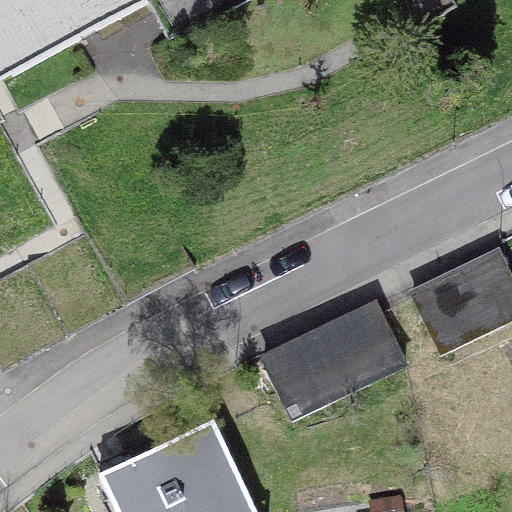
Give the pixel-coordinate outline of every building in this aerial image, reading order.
[(0,0),(0,56),(10,76),(146,1),(145,0),(0,0)] [(0,341),(11,363),(190,265),(151,195),(0,278),(0,341)] [(511,284),(498,254),(411,296),(439,356),(511,320),(511,284)] [(375,306),(262,361),(291,421),(404,366),(375,306)] [(113,511),(253,511),(212,423),(170,443),(165,434),(151,440),(156,452),(98,480),(113,511)]
